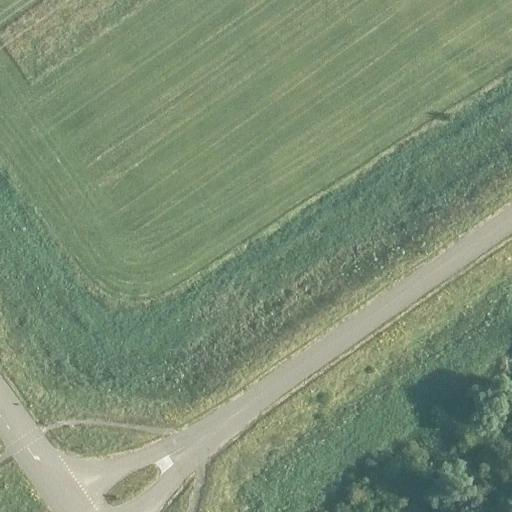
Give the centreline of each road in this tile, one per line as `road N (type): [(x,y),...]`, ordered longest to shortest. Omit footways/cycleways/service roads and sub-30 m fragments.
road 1 (tertiary): [(511,219),(197,441)]
road 2 (tertiary): [(197,441),(142,458),(67,503)]
